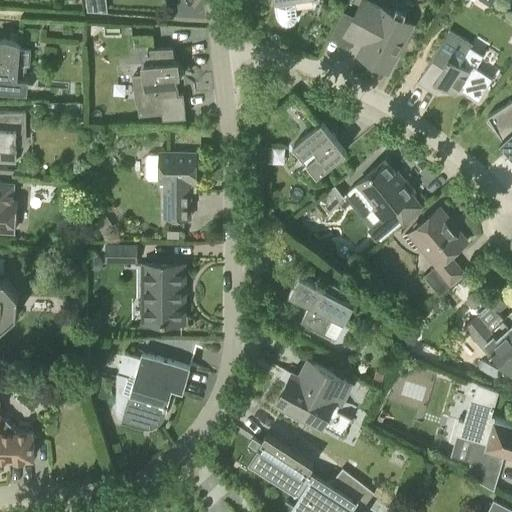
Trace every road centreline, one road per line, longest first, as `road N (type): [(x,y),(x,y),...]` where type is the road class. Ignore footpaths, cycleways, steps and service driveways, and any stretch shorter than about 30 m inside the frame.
road 1 (residential): [(0,497),(99,490),(145,476),(189,444),(222,393),(234,333),(234,189),(221,47)]
road 2 (residential): [(511,208),(453,152),(352,84),(265,51),(221,47)]
